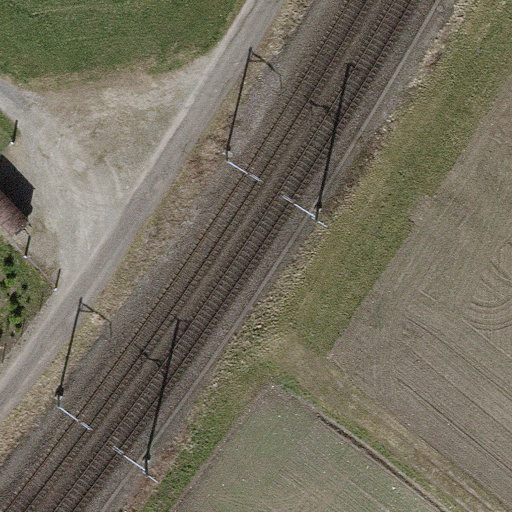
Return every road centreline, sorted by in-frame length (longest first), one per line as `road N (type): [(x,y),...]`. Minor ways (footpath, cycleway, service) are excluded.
road 1 (track): [(261,0),(137,226),(0,408)]
road 2 (track): [(490,511),(293,352)]
road 3 (track): [(137,226),(0,87)]
